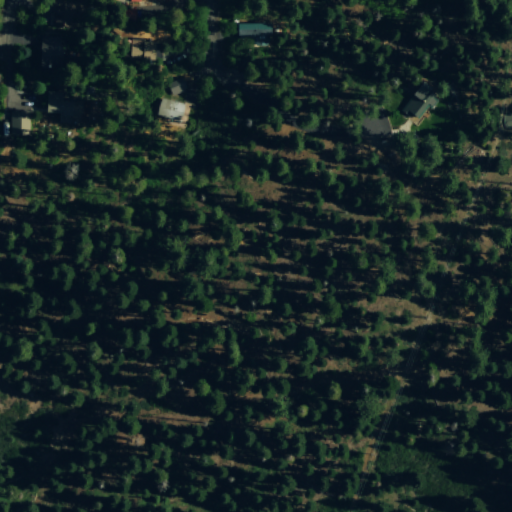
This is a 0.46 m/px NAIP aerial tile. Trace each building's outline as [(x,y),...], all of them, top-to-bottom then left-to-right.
[(75,25),(77,8),(53,5),(51,23),(75,25)] [(267,22),(234,24),(235,37),(250,36),(250,45),(260,44),(260,34),(268,34),(267,22)] [(59,37),(38,36),(37,62),(58,63),(59,37)] [(153,60),(154,39),(129,38),(128,59),(153,60)] [(166,83),(170,96),(186,90),(181,77),(166,83)] [(437,96),(420,83),(400,109),(414,120),(425,105),(428,107),(437,96)] [(56,123),(84,123),(84,101),(60,101),(60,92),(44,92),(44,112),(56,112),(56,123)] [(182,103),(157,99),(154,117),(179,121),(182,103)] [(8,133),(27,134),(28,111),(9,111),(8,133)]
